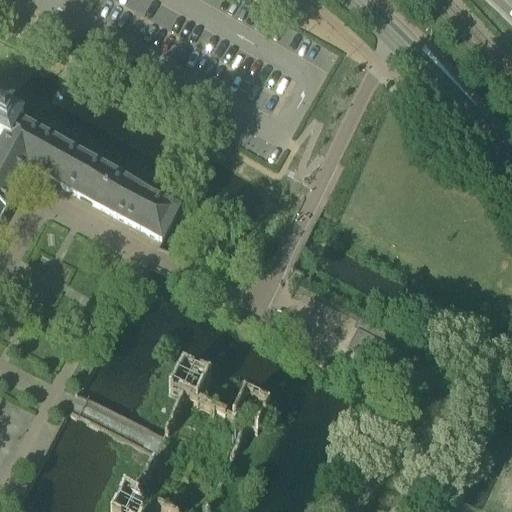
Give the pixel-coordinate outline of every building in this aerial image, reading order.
[(0,221),(27,173),(161,246),(177,216),(174,214),(15,128),(18,123),(0,113),(0,138),(7,142),(0,153),(0,221)] [(325,342),(363,360),(372,342),(334,323),(325,342)] [(208,384),(180,371),(167,400),(178,405),(184,408),(195,413),(196,410),(198,405),(208,384)] [(271,414),(243,401),(234,421),(232,427),(230,430),(241,435),(247,438),(258,443),(271,414)] [(178,405),(134,501),(140,504),(184,408),(178,405)] [(234,421),(198,405),(196,410),(232,427),(234,421)] [(200,433),(186,427),(181,439),(178,438),(174,446),(184,450),(180,459),(181,459),(184,451),(193,455),(178,489),(163,482),(158,495),(172,501),(166,511),(173,511),(177,504),(195,511),(201,511),(218,476),(201,469),(196,479),(191,477),(212,429),(204,426),(200,433)] [(241,435),(206,511),(212,511),(247,438),(241,435)] [(134,501),(121,495),(113,511),(147,511),(148,511),(149,508),(140,504),(134,501)]
